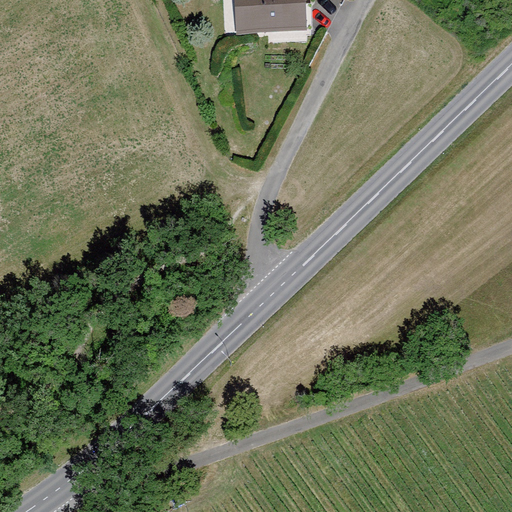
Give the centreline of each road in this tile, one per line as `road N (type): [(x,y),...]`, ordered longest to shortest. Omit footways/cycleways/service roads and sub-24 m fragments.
road 1 (tertiary): [(511,65),(152,409),(28,511)]
road 2 (track): [(511,346),(110,490),(52,496)]
road 3 (track): [(271,296),(259,259),(265,203),(365,0)]
